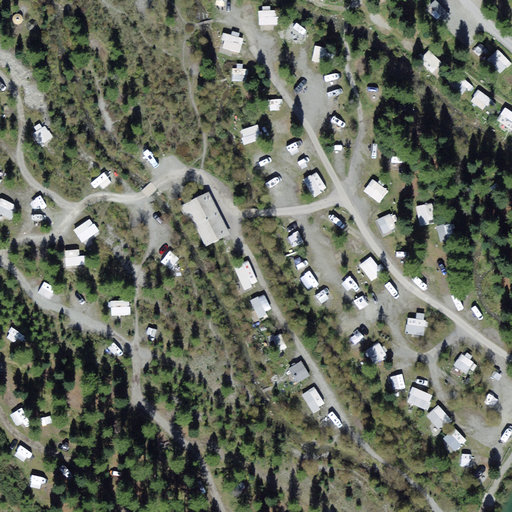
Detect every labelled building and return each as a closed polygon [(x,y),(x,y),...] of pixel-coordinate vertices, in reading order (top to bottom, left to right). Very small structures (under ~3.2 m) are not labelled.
[(277,11),(259,11),(259,26),(277,25),(277,11)] [(221,52),(240,56),(244,38),(225,34),(221,52)] [(315,47),(313,60),(332,64),(335,51),(315,47)] [(488,60),(501,74),(511,64),(511,63),(499,50),(488,60)] [(432,74),(443,64),(431,52),(421,62),(432,74)] [(242,66),(233,67),(234,82),(243,81),(242,66)] [(458,85),(463,95),(473,90),(468,80),(458,85)] [(478,91),(472,103),(485,110),(491,98),(478,91)] [(282,110),(281,99),(269,101),(270,111),(282,110)] [(511,130),(511,111),(506,108),(498,121),(511,130)] [(33,135),(42,147),(54,139),(46,126),(33,135)] [(313,198),(327,190),(318,172),(304,180),(313,198)] [(364,191),(380,203),(389,191),(373,179),(364,191)] [(209,192),(179,207),(186,221),(191,218),(206,247),(230,235),(209,192)] [(0,214),(11,219),(17,205),(0,198),(0,214)] [(418,206),(420,224),(434,223),(433,205),(418,206)] [(377,221),(385,237),(398,230),(390,214),(377,221)] [(83,243),(100,232),(91,219),(74,230),(83,243)] [(87,265),(86,256),(79,257),(79,250),(65,251),(66,267),(87,265)] [(371,281),(383,274),(373,257),(360,264),(371,281)] [(243,290),(258,285),(250,262),(236,267),(243,290)] [(323,307),(334,297),(326,286),(314,296),(323,307)] [(251,301),(258,318),(272,312),(265,295),(251,301)] [(131,315),(131,300),(111,301),(112,316),(131,315)] [(407,334),(425,336),(426,314),(418,313),(417,319),(408,318),(407,334)] [(275,353),(287,349),(282,334),(270,338),(275,353)] [(379,344),(367,351),(375,365),(387,358),(379,344)] [(460,355),(455,369),(469,373),(474,359),(460,355)] [(297,384),(310,377),(302,361),(289,368),(297,384)] [(393,376),(395,391),(406,390),(404,375),(393,376)] [(316,387),(303,393),(312,412),(325,406),(316,387)] [(407,402),(427,411),(434,396),(414,387),(407,402)] [(427,416),(441,431),(452,420),(438,405),(427,416)] [(456,428),(444,439),(456,452),(468,441),(456,428)]
